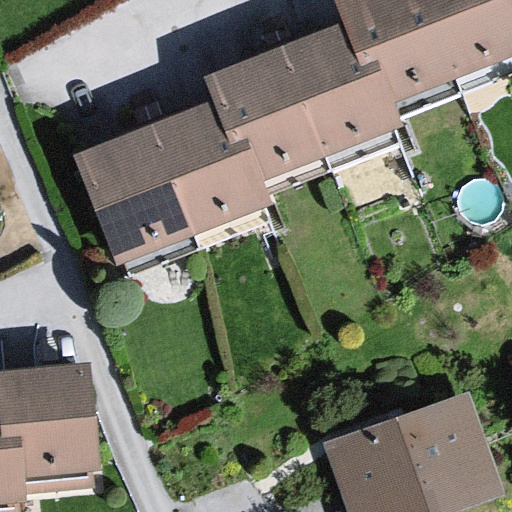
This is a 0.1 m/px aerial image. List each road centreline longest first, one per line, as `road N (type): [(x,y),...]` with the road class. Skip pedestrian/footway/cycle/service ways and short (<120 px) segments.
road 1 (residential): [(0,116),(155,511)]
road 2 (residential): [(168,0),(37,71)]
